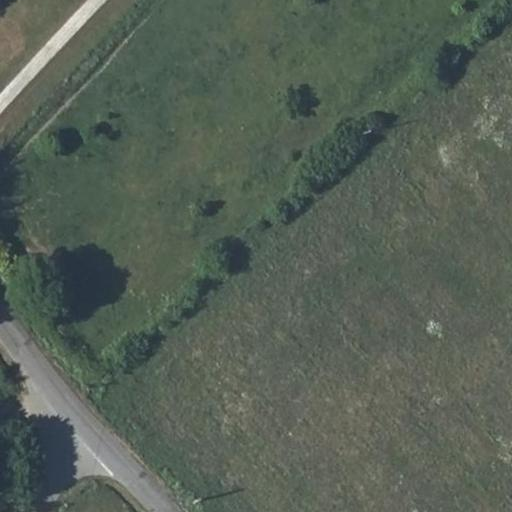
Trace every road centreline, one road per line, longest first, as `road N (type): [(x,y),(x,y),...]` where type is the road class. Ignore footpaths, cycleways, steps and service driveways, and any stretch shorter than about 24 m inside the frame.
road 1 (track): [(0,105),(95,0)]
road 2 (tertiary): [(0,320),(84,427)]
